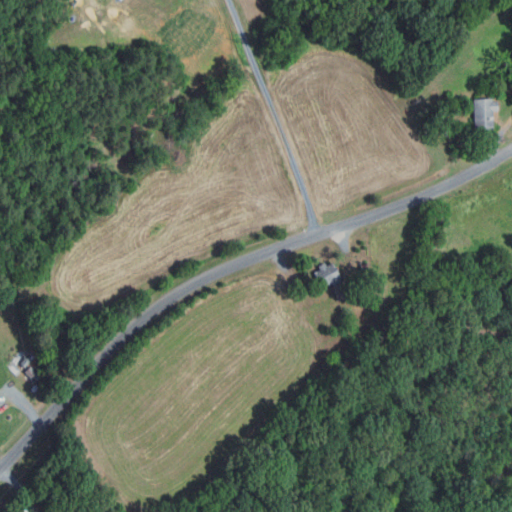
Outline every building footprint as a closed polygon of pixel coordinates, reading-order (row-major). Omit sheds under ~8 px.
[(491,126),(473,126),(472,98),(489,97),(490,100),(495,100),(496,109),(491,110),(491,126)] [(337,300),(330,283),(321,287),(313,270),(316,268),(315,264),(322,261),(323,264),(331,261),(339,281),(343,280),(349,295),(337,300)] [(367,262),(369,271),(361,273),(359,264),(367,262)] [(344,350),(350,359),(338,366),(332,358),(344,350)] [(26,356),(32,361),(25,369),(19,364),(26,356)]
